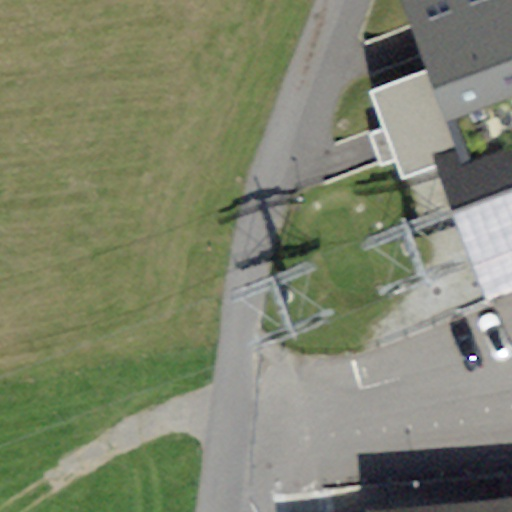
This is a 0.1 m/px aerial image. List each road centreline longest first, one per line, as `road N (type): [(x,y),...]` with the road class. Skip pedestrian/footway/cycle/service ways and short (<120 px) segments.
road 1 (unclassified): [(328,0),(266,174),(212,511)]
road 2 (unknown): [(227,420),(172,426),(94,457),(10,511)]
